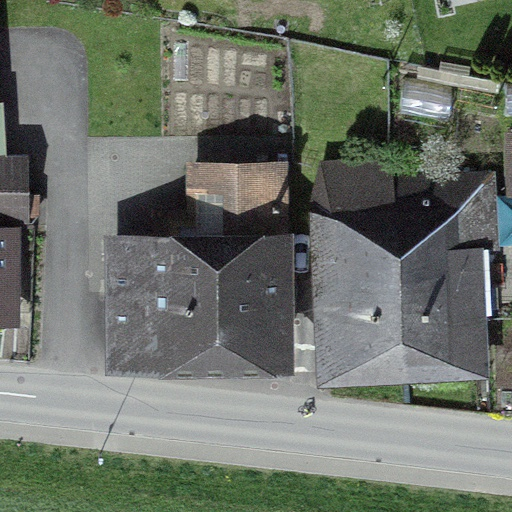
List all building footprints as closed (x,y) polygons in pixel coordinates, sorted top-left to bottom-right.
[(0,217),(39,219),(43,196),(28,195),(23,159),(0,160),(0,217)] [(315,363),(400,358),(393,179),(392,159),(335,161),(312,193),(315,363)] [(282,361),(284,170),(185,169),(184,243),(111,242),(110,360),(282,361)] [(487,175),(393,179),(400,358),(468,355),(464,249),(490,247),(487,175)] [(0,323),(14,324),(14,239),(0,238),(0,323)]
